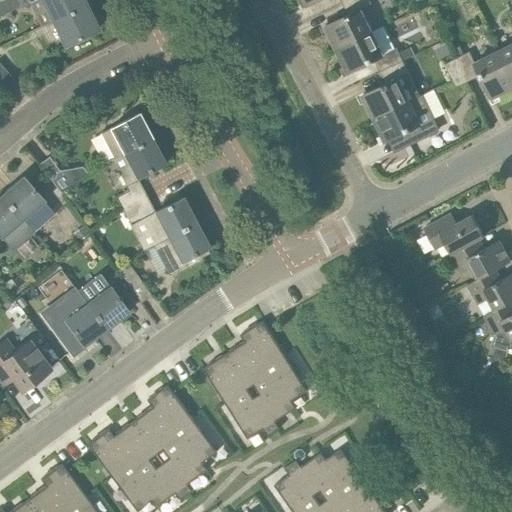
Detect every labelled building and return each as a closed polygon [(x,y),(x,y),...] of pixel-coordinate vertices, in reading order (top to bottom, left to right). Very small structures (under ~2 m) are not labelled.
[(0,16),(29,3),(30,2),(29,0),(4,0),(0,2),(0,16)] [(83,0),(43,0),(53,21),(86,6),(83,0)] [(372,4),(369,0),(348,0),(342,3),(348,15),(325,26),(336,49),(371,32),(361,10),(372,4)] [(86,6),(53,21),(65,45),(97,30),(86,6)] [(396,49),(383,55),(371,32),(336,49),(347,73),(374,60),(380,72),(402,61),(396,49)] [(511,43),(497,51),(511,81),(511,43)] [(410,48),(399,54),(402,61),(414,55),(410,48)] [(457,58),(463,55),(460,48),(454,51),(457,58)] [(457,58),(464,72),(468,81),(481,75),(492,99),(511,88),(511,81),(497,51),(474,62),(470,52),(463,55),(457,58)] [(464,72),(457,58),(445,64),(452,78),(464,72)] [(408,73),(402,61),(380,72),(386,84),(362,95),(373,118),(410,101),(398,78),(408,73)] [(0,64),(0,84),(6,91),(16,82),(0,64)] [(421,95),(410,101),(373,118),(385,142),(404,132),(410,144),(438,131),(421,95)] [(112,155),(114,159),(124,154),(152,139),(138,113),(100,133),(112,155)] [(152,139),(124,154),(130,166),(118,173),(127,191),(115,198),(121,208),(146,195),(137,179),(165,163),(152,139)] [(58,171),(49,157),(39,164),(61,193),(87,174),(83,167),(58,171)] [(1,195),(23,219),(44,200),(23,176),(1,195)] [(23,219),(1,195),(0,196),(0,236),(12,250),(33,231),(23,219)] [(156,244),(196,223),(183,197),(155,212),(146,195),(121,208),(129,225),(143,218),(156,244)] [(451,254),(474,242),(484,236),(472,215),(457,223),(452,213),(424,228),(435,250),(445,244),(451,254)] [(209,247),(196,223),(156,244),(172,274),(186,266),(187,269),(203,261),(199,253),(209,247)] [(71,233),(77,241),(87,233),(81,226),(71,233)] [(476,280),(490,273),(511,262),(499,240),(479,251),(474,242),(451,254),(461,274),(471,269),(476,280)] [(140,304),(151,296),(128,263),(117,271),(140,304)] [(511,273),(495,282),(490,273),(476,280),(467,285),(478,306),(488,301),(493,311),(507,304),(511,301),(511,273)] [(9,276),(2,283),(12,295),(19,289),(28,281),(25,278),(17,286),(9,276)] [(106,329),(86,303),(74,286),(39,312),(70,354),(82,344),(83,345),(106,329)] [(109,286),(86,303),(106,329),(128,312),(109,286)] [(414,299),(420,309),(428,304),(422,294),(414,299)] [(493,311),(484,316),(494,335),(490,346),(507,351),(506,353),(511,354),(511,313),(507,304),(493,311)] [(240,335),(245,342),(289,413),(296,408),(292,401),(308,391),(265,325),(263,321),(240,335)] [(14,352),(6,341),(0,344),(0,373),(5,369),(22,392),(50,370),(29,341),(14,352)] [(274,432),(280,429),(276,421),(289,413),(245,342),(225,355),(245,387),(253,383),(259,393),(252,398),(274,432)] [(248,439),(263,429),(268,436),(274,432),(252,398),(245,387),(225,355),(203,369),(248,439)] [(202,463),(217,452),(168,385),(146,401),(151,408),(201,475),(207,470),(202,463)] [(502,408),(506,396),(491,390),(486,403),(502,408)] [(151,408),(132,422),(155,452),(162,447),(169,457),(162,463),(187,496),(193,491),(188,485),(201,475),(151,408)] [(148,457),(155,452),(132,422),(113,436),(163,503),(176,493),(181,500),(187,496),(162,463),(156,467),(148,457)] [(136,511),(151,501),(156,508),(163,503),(113,436),(108,429),(87,445),(91,451),(136,511)] [(385,511),(385,510),(384,509),(341,448),(326,459),(321,452),(315,457),(353,511),(385,511)] [(353,511),(315,457),(301,466),(296,460),(290,464),(311,493),(319,488),(326,499),(319,504),(324,511),(353,511)] [(61,464),(40,480),(45,486),(63,511),(97,511),(65,469),(61,464)] [(324,511),(319,504),(311,493),(290,464),(284,468),(289,475),(274,485),(292,511),(324,511)] [(63,511),(45,486),(26,501),(34,511),(63,511)] [(34,511),(26,501),(10,511),(34,511)]
